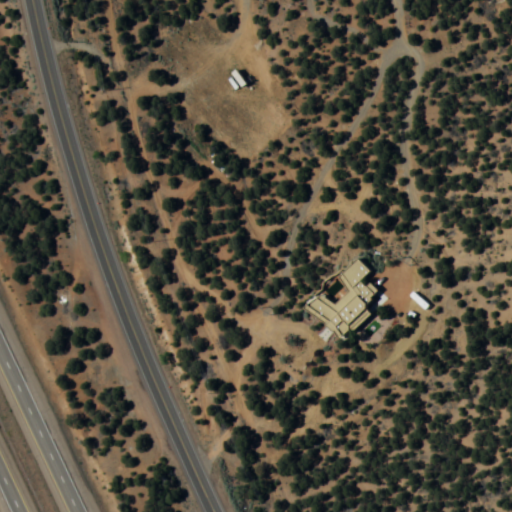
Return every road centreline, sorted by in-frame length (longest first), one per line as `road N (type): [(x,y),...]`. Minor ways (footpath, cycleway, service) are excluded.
road 1 (secondary): [(211,511),(92,232),(38,0)]
road 2 (motorway): [(75,511),(0,355)]
